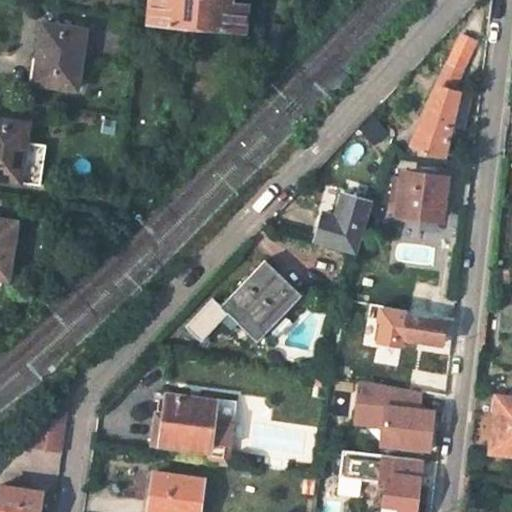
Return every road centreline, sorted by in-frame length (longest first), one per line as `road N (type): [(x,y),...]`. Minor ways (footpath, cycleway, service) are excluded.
road 1 (unclassified): [(67,511),(83,401),(451,0)]
road 2 (residential): [(447,511),(504,0)]
